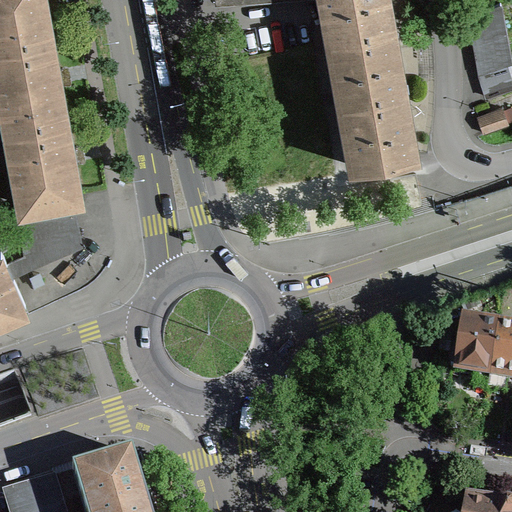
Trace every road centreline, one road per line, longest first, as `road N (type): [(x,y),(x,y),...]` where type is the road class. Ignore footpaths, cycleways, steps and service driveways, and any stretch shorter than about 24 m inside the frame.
road 1 (motorway): [(0,422),(511,254)]
road 2 (motorway): [(511,232),(0,391)]
road 3 (primary): [(136,0),(191,263)]
road 4 (primary): [(511,235),(276,315)]
road 5 (residential): [(425,0),(443,68),(445,140),(467,169),(511,168)]
road 6 (primary): [(0,447),(173,397)]
road 7 (residential): [(511,471),(408,449),(394,461),(385,511)]
road 8 (primary): [(139,310),(0,361)]
